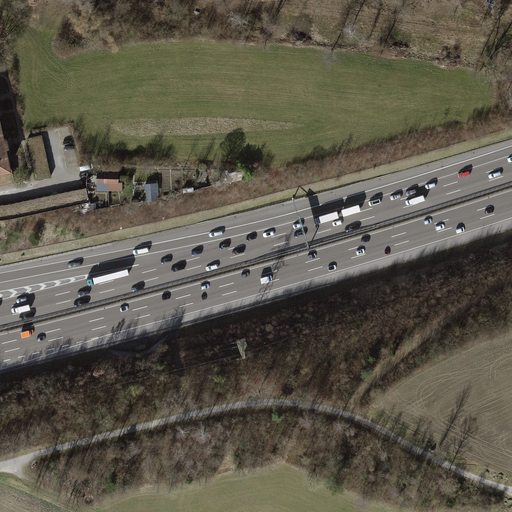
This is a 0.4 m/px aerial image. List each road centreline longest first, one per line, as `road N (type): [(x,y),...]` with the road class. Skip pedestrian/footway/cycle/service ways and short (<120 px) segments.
road 1 (track): [(0,466),(173,418),(270,402),(359,419),(511,490)]
road 2 (motorway): [(0,348),(511,204)]
road 3 (motorway): [(511,163),(141,273)]
road 4 (track): [(511,15),(463,31),(338,0)]
road 5 (motorway): [(141,273),(0,313)]
road 6 (motorway): [(141,273),(0,287)]
